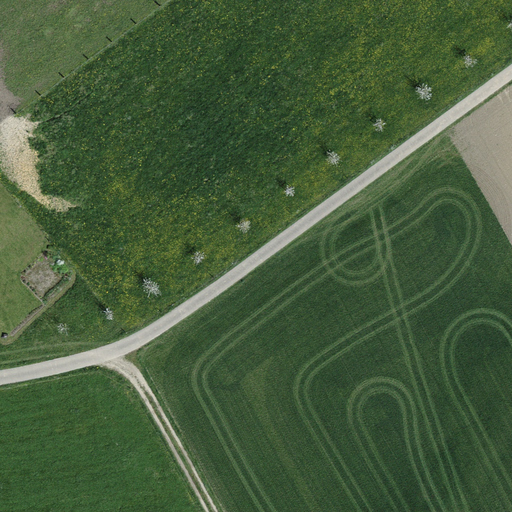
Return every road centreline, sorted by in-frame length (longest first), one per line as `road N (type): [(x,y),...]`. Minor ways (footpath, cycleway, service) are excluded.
road 1 (track): [(511,72),(116,354)]
road 2 (track): [(203,511),(116,354)]
